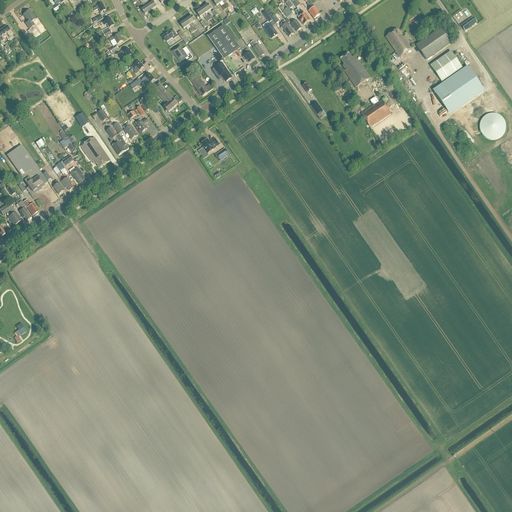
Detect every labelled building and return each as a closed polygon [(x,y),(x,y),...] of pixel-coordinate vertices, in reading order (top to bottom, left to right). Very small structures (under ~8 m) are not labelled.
[(307,5),(311,10),(308,12),(311,16),(314,19),(320,15),(317,12),(317,11),(315,8),(309,0),(310,0),(309,0),(303,0),(305,3),(306,2),(307,5)] [(146,14),(158,6),(155,2),(144,11),(146,14)] [(98,10),(101,14),(106,11),(102,4),(97,7),(97,6),(93,9),(94,12),(98,10)] [(57,6),(53,9),(56,13),(62,9),(59,5),(58,5),(57,6)] [(210,5),(199,13),(201,17),(213,9),(210,5)] [(217,9),(220,15),(225,12),(221,6),(217,9)] [(288,8),(283,12),(288,18),(293,15),(288,8)] [(36,20),(30,11),(23,15),(28,22),(25,24),(29,30),(34,26),(32,23),(36,20)] [(299,13),(307,24),(310,22),(305,14),(304,15),(301,11),(299,13)] [(207,15),(209,21),(215,18),(212,12),(207,15)] [(298,18),(304,26),(307,24),(299,13),(297,14),(299,18),(298,18)] [(276,16),(272,18),(276,25),(280,23),(276,16)] [(182,24),(184,28),(197,21),(195,17),(182,24)] [(473,18),(461,27),(465,32),(477,24),(473,18)] [(107,25),(109,29),(114,27),(110,19),(102,24),(104,27),(107,25)] [(294,29),(297,32),(302,29),(296,21),(291,25),(294,30),(294,29)] [(294,34),(287,24),(286,24),(286,23),(285,24),(286,25),(281,28),(286,35),(287,34),(289,38),(294,34)] [(264,29),(271,40),(278,35),(270,25),(264,29)] [(224,26),(208,38),(224,61),(240,49),(224,26)] [(1,31),(4,35),(7,33),(10,37),(12,35),(10,31),(9,31),(6,27),(1,31)] [(37,37),(41,34),(37,29),(33,32),(37,37)] [(451,44),(441,29),(416,47),(426,61),(451,44)] [(105,37),(106,39),(109,37),(108,36),(112,33),(110,30),(103,34),(105,37)] [(397,30),(386,38),(400,58),(412,50),(403,37),(402,38),(397,30)] [(166,42),(166,43),(173,38),(174,40),(178,38),(173,31),(170,33),(163,38),(164,40),(164,41),(164,42),(165,42),(166,42)] [(115,40),(117,45),(123,42),(119,35),(114,38),(114,37),(109,40),(111,42),(115,40)] [(257,47),(254,42),(250,44),(260,58),(264,55),(258,46),(257,47)] [(193,58),(189,53),(186,55),(180,47),(172,52),(180,63),(186,59),(188,62),(193,58)] [(118,55),(120,58),(124,55),(128,59),(133,55),(128,49),(123,53),(123,52),(118,55)] [(248,49),(244,52),(247,55),(243,58),(246,62),(247,61),(249,64),(255,60),(251,53),(250,53),(248,49)] [(430,67),(440,81),(441,83),(462,69),(451,52),(430,67)] [(354,57),(352,59),(349,55),(341,61),(344,66),(342,67),(345,71),(344,72),(356,89),(370,79),(354,57)] [(134,70),(136,68),(140,72),(144,68),(138,62),(132,68),(134,70)] [(222,64),(214,69),(218,75),(219,74),(223,79),(223,78),(226,82),(231,79),(225,70),(226,69),(222,64)] [(468,68),(433,92),(447,112),(482,89),(468,68)] [(380,83),(388,77),(386,74),(378,80),(380,83)] [(147,81),(151,84),(155,81),(150,75),(146,78),(145,78),(141,81),(144,84),(147,81)] [(200,95),(203,98),(209,94),(208,93),(213,90),(210,85),(206,88),(197,76),(190,81),(200,95)] [(139,80),(130,87),(133,90),(142,84),(139,80)] [(307,93),(312,90),(307,84),(303,87),(307,93)] [(169,104),(164,109),(169,114),(178,106),(173,101),(159,86),(155,90),(162,97),(161,97),(165,101),(169,104)] [(376,96),(371,99),(374,104),(379,101),(376,96)] [(144,99),(140,102),(147,112),(151,109),(144,99)] [(361,115),(370,128),(391,115),(382,101),(361,115)] [(316,103),(311,107),(317,116),(323,112),(316,103)] [(105,104),(102,106),(109,116),(111,115),(105,104)] [(141,107),(137,109),(142,116),(145,114),(141,107)] [(137,116),(139,115),(137,113),(136,114),(134,111),(127,116),(130,120),(136,115),(137,116)] [(102,112),(97,115),(103,123),(108,120),(102,112)] [(82,127),(89,123),(83,114),(77,118),(82,127)] [(147,120),(142,123),(143,123),(137,127),(142,134),(147,130),(144,126),(149,123),(147,120)] [(113,126),(119,135),(124,132),(118,123),(113,126)] [(137,137),(135,134),(136,134),(131,127),(124,132),(127,135),(132,141),(137,137)] [(112,140),(115,138),(118,142),(112,147),(119,157),(129,150),(124,142),(122,140),(119,135),(117,137),(111,129),(107,132),(112,140)] [(26,185),(32,193),(37,190),(36,188),(43,184),(38,177),(42,175),(42,174),(41,175),(21,146),(15,137),(11,140),(17,149),(6,156),(27,185),(26,185)] [(92,162),(95,166),(97,165),(100,169),(111,162),(95,139),(81,148),(91,162),(92,162)] [(68,147),(73,153),(76,151),(69,140),(65,142),(68,147)] [(203,149),(198,152),(201,156),(206,152),(207,155),(214,150),(214,149),(219,146),(215,140),(211,142),(211,143),(210,144),(208,141),(206,142),(205,142),(203,143),(203,144),(202,145),(204,148),(203,148),(203,149)] [(216,156),(219,162),(229,155),(225,150),(216,156)] [(71,156),(63,161),(67,167),(74,161),(71,156)] [(74,172),(71,175),(75,181),(76,181),(79,185),(82,183),(86,181),(82,176),(83,176),(78,169),(74,172)] [(46,173),(42,176),(47,183),(51,181),(46,173)] [(66,189),(67,188),(69,192),(74,189),(70,184),(71,184),(68,179),(62,183),(66,189)] [(56,187),(54,188),(59,196),(65,192),(59,184),(59,185),(57,182),(54,184),(56,187)] [(18,186),(23,193),(27,190),(22,183),(18,186)] [(6,190),(11,197),(16,194),(11,187),(6,190)] [(31,206),(27,201),(23,204),(32,216),(33,215),(34,215),(38,213),(35,209),(36,208),(34,204),(31,206)] [(19,213),(23,219),(24,218),(26,222),(31,219),(25,209),(26,208),(22,202),(18,205),(22,211),(19,213)] [(0,212),(3,216),(6,214),(9,218),(8,218),(14,226),(21,222),(12,209),(9,205),(0,210),(0,212)] [(504,218),(511,213),(511,210),(503,216),(504,218)]
